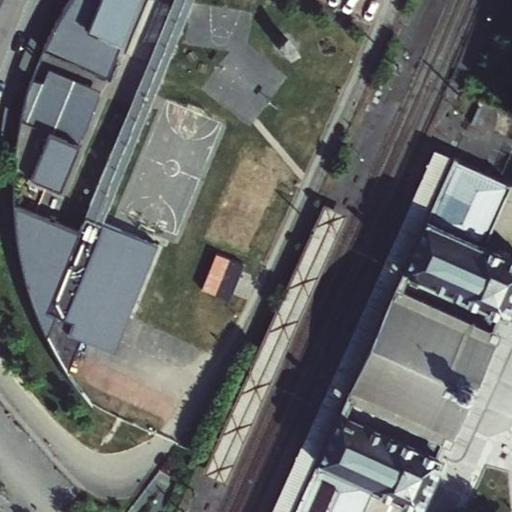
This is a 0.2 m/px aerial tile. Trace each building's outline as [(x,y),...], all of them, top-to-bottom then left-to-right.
[(116,58),(122,42),(133,18),(139,0),(69,0),(65,7),(59,18),(54,27),(51,33),(48,40),(45,48),(72,59),(96,69),(95,73),(112,80),(121,59),(116,58)] [(132,148),(193,0),(173,0),(87,214),(103,220),(132,148)] [(41,125),(81,141),(101,94),(33,78),(28,94),(22,119),(41,125)] [(18,148),(30,153),(41,125),(22,119),(21,128),(18,148)] [(62,188),(73,162),(81,141),(41,125),(30,153),(18,148),(17,155),(15,169),(62,188)] [(396,288),(452,157),(433,148),(300,443),(268,511),(298,511),(305,496),(374,341),(379,329),(380,328),(396,288)] [(305,496),(298,511),(369,511),(381,485),(426,505),(475,390),(482,376),(488,360),(511,305),(511,254),(490,245),(511,194),(511,182),(499,177),(452,157),(396,288),(380,328),(379,329),(374,341),(305,496)] [(115,349),(140,287),(158,242),(103,220),(87,214),(81,229),(15,202),(17,226),(19,241),(25,269),(32,291),(38,308),(45,324),(76,358),(84,337),(115,349)] [(348,212),(326,202),(205,466),(227,476),(348,212)]
